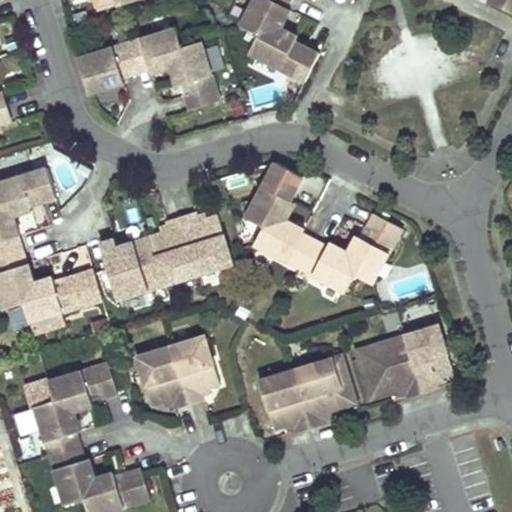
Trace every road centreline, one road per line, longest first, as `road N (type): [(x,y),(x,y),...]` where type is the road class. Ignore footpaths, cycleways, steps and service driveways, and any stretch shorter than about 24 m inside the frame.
road 1 (residential): [(32,0),(58,89),(79,126),(138,160),(177,165),(294,134)]
road 2 (residential): [(260,476),(511,396)]
road 3 (residential): [(294,134),(464,215)]
road 4 (residential): [(294,134),(349,22),(304,0)]
road 5 (residential): [(511,370),(464,215)]
